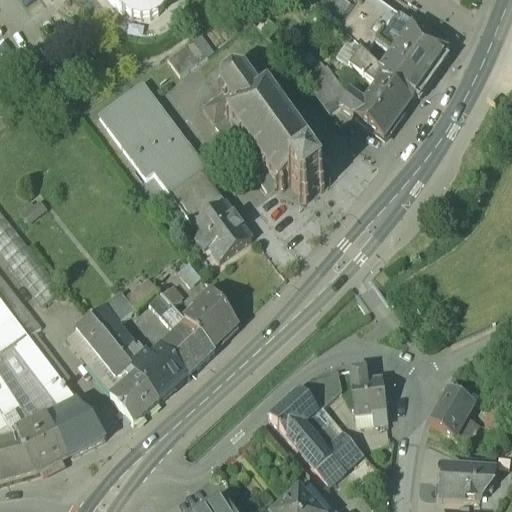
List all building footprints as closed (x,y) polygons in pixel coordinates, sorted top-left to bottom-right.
[(102,0),(121,22),(126,18),(133,23),(142,26),(151,24),(160,20),(165,12),(168,3),(167,0),(102,0)] [(410,28),(370,0),(360,0),(337,33),(358,54),(364,59),(373,46),(389,57),(410,28)] [(389,57),(378,73),(384,79),(381,84),(411,105),(447,54),(410,28),(389,57)] [(192,44),(205,61),(214,56),(201,38),(192,44)] [(192,44),(183,50),(184,51),(195,68),(205,61),(192,44)] [(195,68),(184,51),(166,64),(178,81),(195,68)] [(364,59),(358,54),(347,72),(374,91),(380,83),(381,84),(384,79),(378,73),(364,59)] [(303,142),(293,127),(295,125),(293,123),(291,125),(280,110),(283,108),(281,106),(278,108),(268,93),(271,91),(269,89),(266,91),(266,90),(265,90),(263,88),(261,89),(263,92),(258,96),(250,85),(253,83),(251,80),(248,82),(244,76),(245,73),(243,72),(241,75),(232,73),(231,70),(228,71),(229,74),(222,79),(219,77),(217,80),(220,82),(219,91),(215,92),(216,95),(220,94),(223,99),(216,104),(213,100),(201,108),(204,112),(202,114),(215,132),(214,133),(217,138),(218,137),(227,149),(237,142),(262,176),(254,181),(267,198),(277,190),(278,191),(280,193),(283,191),(281,189),(285,186),(286,188),(290,186),(299,199),(296,201),(298,204),(301,202),(302,202),(304,205),(307,203),(305,200),(306,199),(307,200),(317,193),(316,191),(317,191),(320,194),(322,191),(320,189),(321,188),(321,187),(324,185),(322,182),(319,184),(317,182),(319,180),(320,176),(317,173),(313,173),(311,174),(309,172),(312,170),(311,167),(314,164),(316,167),(319,165),(317,163),(318,162),(317,161),(328,154),(315,136),(307,142),(306,140),(303,142)] [(343,103),(322,73),(304,86),(328,120),(339,112),(338,111),(343,103)] [(343,103),(338,111),(339,112),(352,122),(383,144),(411,105),(381,84),(380,83),(374,91),(362,107),(348,97),(343,103)] [(204,174),(141,89),(99,121),(145,182),(153,176),(169,198),(201,176),(204,174)] [(201,176),(169,198),(197,237),(192,241),(197,247),(202,243),(208,252),(219,267),(250,244),(201,176)] [(0,256),(43,311),(64,294),(0,212),(0,256)] [(202,243),(197,247),(203,256),(208,252),(202,243)] [(40,331),(0,280),(0,305),(12,321),(27,341),(35,335),(40,331)] [(134,305),(153,293),(147,283),(128,294),(134,305)] [(180,304),(172,293),(162,301),(171,312),(180,304)] [(211,297),(193,314),(194,316),(184,325),(183,326),(189,332),(211,355),(237,331),(211,297)] [(120,298),(103,311),(117,329),(134,316),(120,298)] [(0,329),(12,321),(0,305),(0,329)] [(117,329),(103,311),(89,323),(100,338),(118,360),(120,362),(134,351),(134,350),(117,329)] [(184,325),(177,318),(169,325),(181,338),(189,332),(183,326),(184,325)] [(27,341),(12,321),(0,329),(0,335),(12,351),(37,385),(52,374),(27,341)] [(89,323),(79,331),(88,342),(90,345),(100,338),(89,323)] [(181,338),(163,355),(187,382),(213,358),(211,355),(189,332),(181,338)] [(12,351),(0,335),(0,358),(0,359),(12,351)] [(82,400),(35,335),(27,341),(52,374),(76,405),(76,406),(82,400)] [(118,360),(100,338),(90,345),(86,348),(105,371),(118,360)] [(160,352),(149,362),(145,357),(142,360),(134,351),(120,362),(130,374),(132,377),(134,379),(158,407),(187,382),(163,355),(160,352)] [(120,362),(118,360),(105,371),(112,381),(121,381),(124,378),(130,374),(120,362)] [(52,374),(37,385),(59,414),(76,405),(52,374)] [(132,377),(130,374),(124,378),(129,384),(134,379),(132,377)] [(364,375),(349,376),(350,388),(365,387),(364,375)] [(335,376),(311,382),(309,384),(302,390),(323,414),(340,397),(335,376)] [(158,407),(134,379),(129,384),(109,402),(132,429),(158,407)] [(365,387),(350,388),(353,421),(371,419),(372,429),(386,428),(382,385),(365,387)] [(20,416),(0,387),(0,420),(4,427),(14,420),(20,416)] [(485,401),(467,390),(462,400),(472,407),(479,410),(485,401)] [(447,393),(428,427),(452,442),(464,420),(472,407),(462,400),(447,393)] [(297,394),(267,421),(328,490),(343,478),(342,476),(362,459),(344,439),(327,456),(303,428),(317,416),(297,394)] [(59,414),(41,424),(62,463),(104,442),(76,406),(76,405),(59,414)] [(486,437),(505,437),(504,411),(486,411),(486,437)] [(0,420),(0,446),(15,443),(12,439),(4,427),(0,420)] [(22,434),(14,420),(4,427),(12,439),(22,434)] [(464,420),(452,442),(465,451),(470,442),(478,428),(464,420)] [(22,434),(12,439),(15,443),(35,478),(62,463),(41,424),(22,434)] [(470,442),(465,451),(469,453),(474,445),(470,442)] [(15,443),(0,446),(0,487),(24,481),(35,478),(15,443)] [(495,464),(458,461),(457,474),(494,477),(495,464)] [(457,474),(456,474),(456,477),(443,476),(443,483),(439,482),(438,501),(480,505),(481,497),(492,498),(494,477),(457,474)] [(326,511),(307,491),(302,496),(301,500),(312,511),(326,511)] [(291,502),(280,511),(312,511),(301,500),(302,496),(292,495),(291,502)] [(226,511),(221,503),(205,511),(226,511)]
